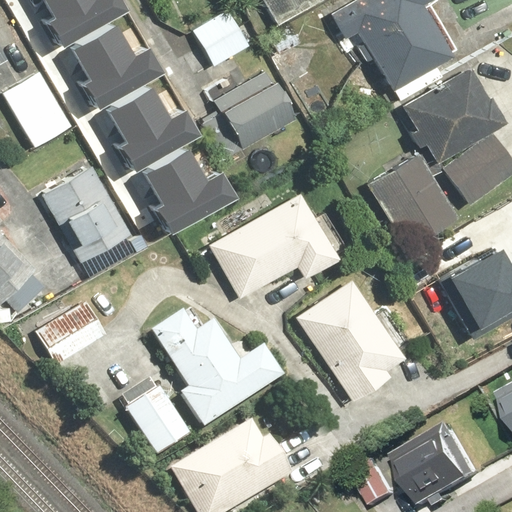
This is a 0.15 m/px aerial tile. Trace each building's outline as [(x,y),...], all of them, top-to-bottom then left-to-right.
[(44,0),(54,15),(43,22),(56,45),(120,8),(115,0),(44,0)] [(247,0),(266,34),(326,0),(247,0)] [(351,0),(335,9),(352,38),(361,33),(398,97),(462,61),(427,0),(351,0)] [(229,3),(192,25),(215,62),(252,40),(229,3)] [(108,23),(70,45),(86,73),(75,79),(89,102),(152,65),(136,38),(122,47),(108,23)] [(404,102),(435,157),(510,115),(479,60),(404,102)] [(43,63),(4,83),(32,135),(70,115),(43,63)] [(270,65),(218,91),(242,140),(294,115),(270,65)] [(144,87),(106,109),(123,137),(112,143),(125,167),(189,129),(173,102),(158,111),(144,87)] [(445,160),(466,196),(511,170),(511,153),(499,130),(445,160)] [(419,147),(366,178),(403,243),(457,213),(419,147)] [(176,152),(139,174),(155,201),(144,208),(158,231),(221,193),(205,166),(190,175),(176,152)] [(98,168),(38,200),(80,279),(140,247),(98,168)] [(299,192),(206,241),(238,303),(332,254),(299,192)] [(0,299),(38,263),(0,222),(0,299)] [(511,265),(502,248),(453,275),(486,335),(511,320),(511,265)] [(351,277),(296,315),(356,402),(399,381),(389,367),(405,356),(351,277)] [(79,302),(30,331),(49,363),(98,334),(79,302)] [(192,302),(148,335),(190,389),(185,395),(205,428),(283,380),(262,346),(235,361),(192,302)] [(157,387),(125,408),(162,465),(195,443),(157,387)] [(511,393),(503,399),(511,414),(511,393)] [(172,462),(200,511),(222,511),(295,471),(261,411),(172,462)] [(458,413),(391,450),(422,504),(488,467),(458,413)] [(394,493),(375,462),(350,477),(369,508),(394,493)]
